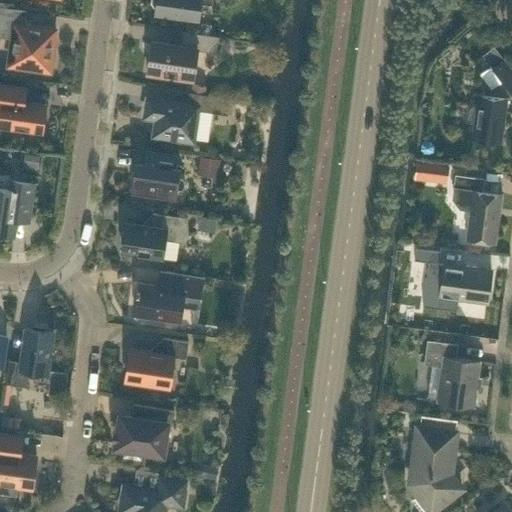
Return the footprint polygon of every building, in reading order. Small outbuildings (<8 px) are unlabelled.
[(212,4),(212,0),(151,0),(151,1),(154,5),(156,5),(155,11),(199,17),(201,2),(212,4)] [(24,24),(26,9),(0,5),(0,35),(12,37),(8,64),(34,68),(35,63),(50,65),(52,53),(56,29),(24,24)] [(217,51),(219,36),(183,30),(181,48),(173,47),(173,43),(152,40),(147,73),(193,80),(198,48),(217,51)] [(510,91),(511,89),(511,70),(504,59),(493,67),(490,64),(480,72),(491,87),(493,87),(492,95),(478,93),(476,106),(473,106),(469,109),(468,117),(471,121),(474,121),(472,136),(501,140),(507,97),(504,96),(505,91),(508,88),(510,91)] [(24,101),(26,87),(0,83),(0,106),(1,107),(0,115),(0,125),(42,131),(46,104),(24,101)] [(147,97),(145,112),(157,114),(154,135),(193,141),(194,137),(207,140),(212,111),(227,114),(230,98),(189,91),(188,100),(187,103),(147,97)] [(173,167),(175,155),(146,151),(144,163),(138,162),(137,170),(134,170),(131,190),(176,196),(177,189),(181,187),(184,185),(185,181),(183,178),(179,176),(180,168),(173,167)] [(218,172),(220,157),(201,155),(199,169),(218,172)] [(455,173),(453,187),(455,187),(454,197),(461,207),(470,208),(466,237),(467,237),(495,241),(502,193),(482,190),(484,177),(455,173)] [(30,220),(35,182),(9,179),(8,188),(0,187),(0,232),(14,234),(16,218),(19,215),(20,212),(29,214),(29,220),(30,220)] [(184,241),(187,217),(153,212),(151,226),(126,223),(125,230),(122,232),(121,241),(123,243),(122,250),(162,256),(165,239),(184,241)] [(214,228),(216,217),(197,214),(195,225),(214,228)] [(439,262),(440,249),(416,246),(414,258),(439,262)] [(487,301),(491,268),(445,262),(440,295),(487,301)] [(198,308),(203,276),(161,269),(159,285),(139,282),(138,288),(137,287),(136,292),(138,292),(134,314),(180,321),(182,306),(198,308)] [(45,330),(45,327),(34,325),(34,328),(25,327),(21,360),(9,359),(6,382),(27,385),(29,370),(47,373),(53,331),(45,330)] [(185,357),(188,340),(163,336),(161,352),(130,347),(130,350),(127,352),(126,360),(128,363),(125,380),(169,387),(174,355),(185,357)] [(427,338),(424,363),(432,364),(428,396),(438,397),(438,400),(473,404),(479,360),(456,357),(458,343),(427,338)] [(171,423),(174,409),(134,403),(132,416),(121,414),(118,430),(117,430),(117,431),(118,432),(117,439),(116,439),(116,440),(117,440),(116,444),(144,449),(143,454),(166,457),(169,439),(164,438),(166,423),(171,423)] [(451,467),(455,431),(418,426),(410,483),(418,493),(412,498),(422,511),(428,507),(431,510),(461,487),(451,473),(449,474),(446,471),(451,467)] [(0,491),(16,493),(17,486),(32,488),(37,454),(29,453),(20,452),(22,441),(23,435),(22,435),(13,433),(9,433),(1,432),(0,431),(0,491)] [(182,505),(186,479),(160,475),(158,490),(123,485),(120,504),(131,506),(129,511),(163,511),(165,503),(182,505)]
